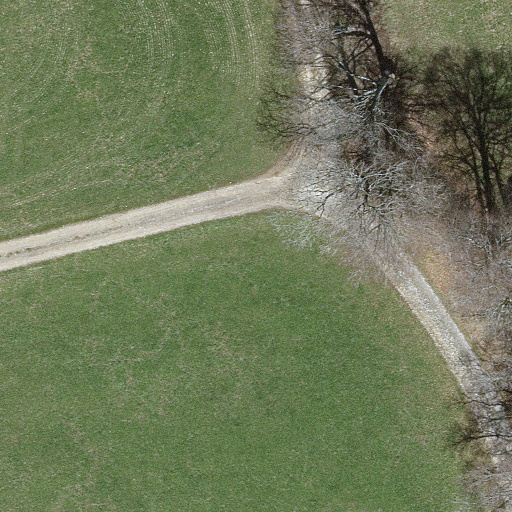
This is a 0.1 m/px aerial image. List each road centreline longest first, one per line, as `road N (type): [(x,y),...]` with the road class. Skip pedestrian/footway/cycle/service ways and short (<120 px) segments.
road 1 (track): [(511,505),(473,372),(379,223),(343,189),(0,266)]
road 2 (track): [(304,0),(343,189)]
